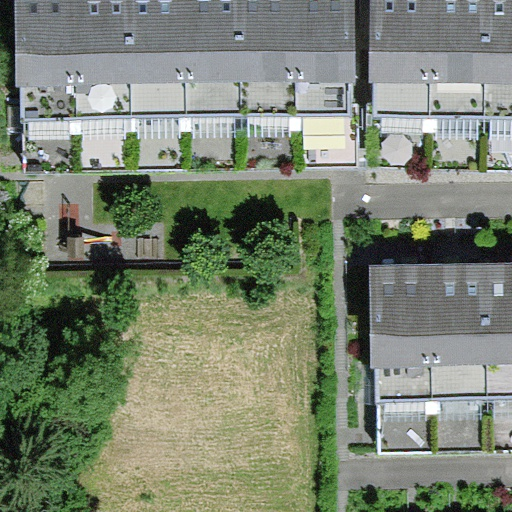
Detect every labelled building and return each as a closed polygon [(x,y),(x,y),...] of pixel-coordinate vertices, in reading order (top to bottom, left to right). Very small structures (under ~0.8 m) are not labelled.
[(74,0),(19,0),(21,105),(76,104),(74,0)] [(129,0),(74,0),(76,104),(131,103),(129,0)] [(185,0),(129,0),(131,103),(187,102),(185,0)] [(239,0),(185,0),(187,102),(242,101),(239,0)] [(294,0),(239,0),(242,101),(296,101),(294,0)] [(349,0),(294,0),(296,101),(351,100),(349,0)] [(431,0),(374,0),(374,100),(430,101),(431,0)] [(486,0),(431,0),(430,101),(485,101),(486,0)] [(511,0),(486,0),(485,101),(511,101),(511,0)] [(511,262),(485,263),(487,383),(511,382),(511,262)] [(485,263),(431,264),(432,384),(487,383),(485,263)] [(431,264),(374,264),(376,385),(432,384),(431,264)]
